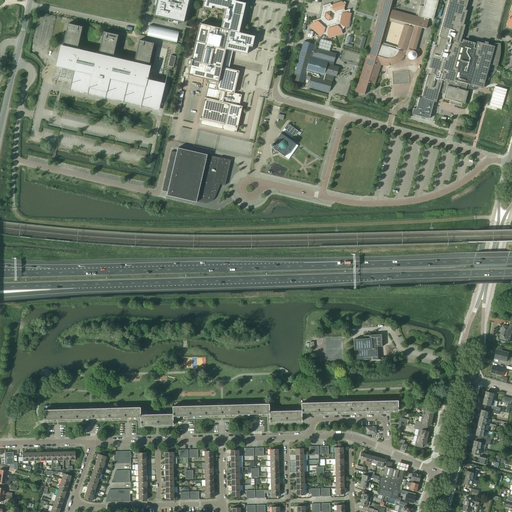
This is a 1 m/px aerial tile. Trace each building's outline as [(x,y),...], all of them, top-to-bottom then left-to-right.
[(156,5),(153,16),(168,20),(168,22),(177,24),(178,22),(183,23),(187,5),(189,6),(190,0),(199,0),(205,1),(204,2),(203,2),(202,7),(211,9),(212,6),(214,7),(214,8),(222,9),(225,9),(221,28),(200,24),(191,60),(189,60),(188,65),(186,65),(187,65),(190,66),(188,75),(209,80),(199,120),(201,120),(200,125),(236,133),(242,106),(239,106),(241,95),(235,93),(234,93),(239,71),(225,68),(227,61),(230,62),(233,51),(247,54),(248,47),(252,47),(255,36),(243,34),(239,33),(245,3),(235,1),(235,0),(155,0),(154,5),(156,5)] [(400,61),(403,57),(404,55),(407,56),(407,57),(407,58),(408,58),(408,59),(409,59),(409,60),(410,60),(411,60),(412,60),(413,60),(414,60),(415,59),(416,58),(416,57),(416,56),(416,55),(416,54),(416,53),(415,52),(421,28),(426,29),(429,18),(433,19),(438,0),(425,0),(423,7),(421,6),(417,17),(392,10),(394,3),(394,2),(394,0),(382,0),(371,42),(359,79),(355,92),(364,95),(364,94),(365,93),(366,92),(366,91),(367,91),(368,90),(368,89),(369,87),(370,83),(375,84),(377,76),(381,65),(382,65),(387,66),(392,65),(396,64),(400,61)] [(463,25),(467,11),(465,10),(467,0),(448,0),(438,37),(440,38),(437,47),(434,46),(428,68),(431,69),(429,76),(427,75),(421,98),(433,102),(436,102),(442,79),(443,80),(440,93),(444,94),(443,98),(450,100),(449,103),(461,107),(462,103),(464,104),(468,91),(465,91),(467,83),(469,84),(468,89),(473,90),(474,90),(475,89),(476,89),(479,87),(482,86),(484,83),(485,82),(487,81),(488,80),(489,79),(486,78),(490,61),(492,61),(491,64),(496,66),(497,64),(498,63),(498,61),(499,59),(499,57),(499,55),(500,53),(500,51),(500,49),(500,47),(500,46),(500,44),(491,43),(490,45),(487,44),(488,43),(488,42),(485,42),(484,43),(477,41),(475,49),(473,48),(474,46),(470,45),(471,44),(466,42),(466,44),(460,42),(465,25),(463,25)] [(320,18),(312,21),(313,23),(309,27),(320,37),(322,34),(327,35),(328,39),(343,34),(342,31),(345,27),(348,28),(351,13),(349,13),(350,9),(345,11),(344,9),(345,4),(341,1),(332,4),(332,5),(330,5),(330,3),(322,6),(323,7),(320,18)] [(154,43),(139,40),(134,63),(113,58),(118,35),(104,32),(98,55),(77,50),(82,27),(68,24),(61,54),(59,53),(56,65),(56,66),(57,66),(64,67),(64,68),(64,69),(65,69),(66,69),(67,69),(67,68),(74,70),(70,89),(153,108),(157,91),(158,91),(161,83),(158,81),(158,82),(147,80),(148,74),(147,73),(154,43)] [(152,25),(150,34),(179,41),(182,32),(152,25)] [(295,73),(293,80),(303,83),(304,79),(306,80),(308,72),(325,77),(326,74),(333,76),(336,77),(339,67),(333,66),(334,62),(336,54),(329,52),(330,49),(326,48),(325,51),(318,49),(318,50),(314,49),(316,44),(321,38),(324,35),(322,34),(320,37),(319,37),(314,43),(314,44),(303,41),(301,49),(296,69),(295,73)] [(329,92),(332,82),(333,76),(326,74),(325,77),(308,72),(306,80),(309,81),(308,86),(329,92)] [(343,82),(340,92),(345,93),(348,83),(343,82)] [(495,86),(489,106),(501,110),(507,90),(495,86)] [(179,91),(174,113),(179,114),(183,92),(179,91)] [(429,119),(433,102),(421,98),(419,98),(416,109),(413,108),(411,114),(429,119)] [(63,113),(62,117),(70,120),(70,121),(73,122),(75,116),(63,113)] [(298,131),(288,124),(284,128),(294,136),(298,131)] [(294,143),(280,133),(272,145),(272,144),(271,144),(271,145),(270,145),(270,146),(270,147),(271,147),(271,149),(271,150),(271,151),(271,152),(271,153),(272,154),(272,155),(279,153),(284,157),(294,143)] [(225,185),(231,160),(178,148),(176,153),(171,151),(162,191),(167,192),(166,196),(196,202),(204,203),(205,203),(206,203),(207,203),(208,203),(209,203),(210,203),(210,202),(211,202),(212,201),(213,201),(213,200),(214,199),(214,198),(215,198),(215,197),(215,196),(220,185),(219,185),(220,184),(225,185)] [(510,327),(503,325),(500,338),(506,340),(510,327)] [(381,347),(382,347),(381,334),(363,335),(364,338),(353,339),(354,350),(355,350),(356,359),(383,359),(378,359),(377,346),(379,346),(381,346),(381,347)] [(511,358),(511,351),(509,351),(507,351),(507,352),(497,349),(495,358),(506,362),(508,357),(511,358)] [(505,369),(493,366),(491,373),(502,375),(503,376),(505,369)] [(494,393),(486,391),(485,398),(493,400),(494,393)] [(491,406),(493,400),(485,398),(483,404),(491,406)] [(398,400),(397,400),(356,401),(356,404),(356,405),(356,407),(359,407),(359,411),(398,410),(398,400)] [(339,407),(339,412),(348,411),(359,411),(359,407),(356,407),(356,405),(356,404),(356,401),(347,402),(342,402),(342,404),(342,405),(342,407),(339,407)] [(342,404),(342,402),(301,403),(302,410),(269,411),(269,404),(227,405),(227,408),(227,410),(230,410),(230,415),(269,414),(270,422),(270,421),(301,420),(302,422),(302,413),(339,412),(339,407),(342,407),(342,405),(342,404)] [(141,415),(141,411),(141,407),(98,408),(99,411),(98,411),(98,412),(99,412),(99,414),(101,414),(101,418),(141,417),(141,426),(141,425),(173,424),(173,425),(174,425),(173,416),(212,415),(212,411),(214,411),(214,408),(214,405),(173,406),(173,414),(141,415)] [(212,411),(212,415),(222,415),(230,415),(230,410),(227,410),(227,408),(227,405),(222,405),(214,405),(214,408),(214,411),(212,411)] [(432,409),(424,407),(423,410),(426,411),(424,417),(432,419),(434,413),(431,412),(432,409)] [(83,414),(83,419),(92,418),(101,418),(101,414),(99,414),(99,412),(98,412),(98,411),(99,411),(98,408),(90,408),(85,409),(85,411),(86,411),(86,412),(85,412),(85,414),(83,414)] [(85,411),(85,409),(44,410),(44,420),(83,419),(83,414),(85,414),(85,412),(86,412),(86,411),(85,411)] [(490,412),(482,410),(480,416),(488,418),(490,412)] [(487,424),(488,418),(480,416),(479,422),(487,424)] [(430,426),(432,419),(424,417),(422,417),(420,422),(416,421),(415,425),(427,428),(428,425),(430,426)] [(426,431),(427,428),(415,425),(414,428),(419,429),(417,436),(427,438),(429,431),(426,431)] [(376,432),(376,427),(366,427),(366,432),(369,435),(371,435),(374,435),(376,432)] [(484,435),(485,430),(477,428),(476,434),(479,435),(478,438),(491,441),(492,438),(488,437),(489,436),(484,435)] [(426,445),(427,438),(417,436),(415,446),(422,448),(423,444),(426,445)] [(490,445),(491,441),(478,438),(478,441),(475,440),(473,447),(481,449),(482,444),(486,445),(487,444),(490,445)] [(480,455),(481,449),(473,447),(472,453),(480,455)] [(99,454),(97,459),(105,462),(107,456),(99,454)] [(371,462),(373,456),(367,454),(365,460),(371,462)] [(384,460),(385,459),(379,458),(377,464),(376,466),(382,468),(383,466),(384,460)] [(397,499),(404,472),(391,468),(392,463),(387,461),(378,494),(397,499)] [(409,463),(398,461),(396,468),(407,471),(409,463)] [(101,473),(103,467),(95,464),(94,470),(101,473)] [(7,475),(7,471),(0,469),(0,476),(6,477),(15,478),(15,476),(7,475)] [(471,472),(467,471),(466,477),(474,479),(476,471),(475,470),(471,469),(471,472)] [(99,479),(101,473),(94,470),(92,476),(99,479)] [(72,476),(64,473),(62,479),(70,481),(72,476)] [(420,475),(412,473),(411,479),(419,481),(420,475)] [(368,482),(369,476),(363,474),(361,480),(368,482)] [(15,478),(6,477),(0,476),(0,482),(10,484),(10,481),(14,481),(15,478)] [(472,487),(474,479),(466,477),(464,483),(468,484),(467,487),(470,488),(472,487)] [(68,487),(70,481),(62,479),(60,484),(68,487)] [(96,490),(98,484),(90,481),(88,487),(96,490)] [(418,484),(411,482),(411,483),(406,482),(405,485),(410,486),(409,489),(416,491),(418,484)] [(66,493),(68,487),(60,484),(58,490),(66,493)] [(5,488),(0,487),(0,494),(12,496),(13,493),(4,492),(5,488)] [(94,495),(96,490),(88,487),(86,493),(94,495)] [(64,498),(66,493),(58,490),(56,495),(64,498)] [(92,501),(94,495),(86,493),(84,498),(92,501)] [(370,502),(372,496),(371,496),(363,493),(361,499),(368,501),(370,502)] [(415,496),(406,494),(404,501),(413,503),(415,496)] [(62,503),(64,498),(56,495),(54,501),(62,503)] [(475,506),(477,503),(479,504),(480,500),(473,499),(474,498),(467,496),(465,504),(464,504),(462,510),(470,511),(471,508),(475,506)] [(411,511),(412,509),(406,507),(407,503),(399,501),(398,505),(399,505),(399,508),(399,511),(403,511),(411,511)]
